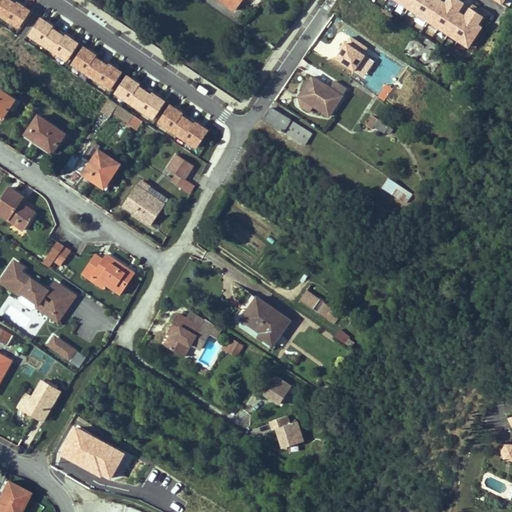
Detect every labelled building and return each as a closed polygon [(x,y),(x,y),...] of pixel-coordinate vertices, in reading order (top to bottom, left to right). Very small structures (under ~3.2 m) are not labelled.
[(0,0),(0,14),(19,28),(30,12),(16,3),(15,5),(8,0),(0,0)] [(219,0),(234,10),(241,0),(219,0)] [(385,0),(469,50),(483,27),(479,25),(484,18),(466,7),(467,5),(457,0),(385,0)] [(53,27),(40,18),(29,34),(68,61),(79,45),(65,35),(64,37),(52,29),(53,27)] [(52,29),(64,37),(65,35),(53,27),(52,29)] [(97,56),(83,47),(72,63),(112,90),(122,74),(109,64),(107,66),(95,58),(97,56)] [(95,58),(107,66),(109,64),(97,56),(95,58)] [(140,85),(126,76),(115,92),(155,119),(165,103),(152,93),(150,95),(138,87),(140,85)] [(313,76),(301,93),(314,101),(312,104),(314,106),(329,115),(346,89),(334,82),(330,88),(313,76)] [(138,87),(150,95),(152,93),(140,85),(138,87)] [(14,100),(0,90),(0,117),(2,119),(14,100)] [(299,96),(312,104),(314,101),(301,93),(299,96)] [(314,106),(312,104),(299,96),(297,100),(298,106),(309,113),(314,106)] [(112,101),(106,109),(136,131),(142,123),(112,101)] [(183,114),(169,105),(159,121),(198,148),(209,132),(195,122),(194,124),(182,116),(183,114)] [(264,120),(283,132),(284,131),(305,145),(312,133),(271,108),(264,120)] [(182,116),(194,124),(195,122),(183,114),(182,116)] [(65,135),(38,116),(25,135),(52,153),(65,135)] [(373,116),(367,125),(372,128),(374,126),(378,119),(373,116)] [(389,127),(378,119),(374,126),(385,133),(389,127)] [(83,156),(74,168),(84,174),(100,185),(105,178),(108,181),(119,165),(108,156),(99,151),(91,162),(83,156)] [(190,194),(195,185),(185,178),(193,166),(176,155),(167,168),(176,174),(172,181),(190,194)] [(104,187),(108,181),(105,178),(100,185),(104,187)] [(412,194),(389,178),(383,188),(406,203),(412,194)] [(151,195),(149,198),(162,206),(167,198),(141,181),(138,185),(151,195)] [(123,207),(135,215),(136,213),(142,217),(141,219),(149,225),(162,206),(149,198),(151,195),(138,185),(123,207)] [(24,198),(8,188),(0,200),(0,213),(24,230),(35,213),(21,203),(24,198)] [(55,261),(58,257),(65,247),(57,242),(42,263),(50,269),(55,261)] [(70,251),(65,247),(58,257),(63,260),(70,251)] [(96,255),(82,274),(91,280),(94,277),(96,273),(108,281),(107,282),(121,292),(134,273),(121,264),(120,267),(114,263),(116,260),(107,255),(103,260),(96,255)] [(60,265),(63,260),(58,257),(55,261),(60,265)] [(24,267),(12,259),(0,276),(0,283),(19,296),(16,301),(29,311),(32,307),(54,322),(73,295),(51,279),(44,289),(20,272),(24,267)] [(108,281),(96,273),(94,277),(119,294),(121,292),(107,282),(108,281)] [(333,309),(307,290),(300,300),(334,324),(338,318),(331,313),(333,309)] [(256,298),(241,319),(261,333),(265,336),(263,339),(272,345),(289,320),(256,298)] [(178,314),(170,330),(176,333),(169,347),(186,356),(202,326),(178,314)] [(13,335),(0,326),(0,342),(6,346),(13,335)] [(333,338),(344,344),(349,335),(338,329),(333,338)] [(166,345),(169,347),(176,333),(170,330),(168,333),(171,335),(166,345)] [(73,350),(52,336),(45,346),(66,360),(73,350)] [(243,346),(229,338),(222,348),(237,356),(243,346)] [(27,346),(19,341),(14,349),(23,353),(27,346)] [(0,381),(11,361),(0,354),(0,381)] [(275,375),(261,396),(279,407),(292,387),(275,375)] [(27,410),(44,421),(61,391),(44,381),(34,397),(27,410)] [(27,410),(34,397),(28,393),(20,407),(27,410)] [(280,451),(305,443),(297,422),(290,424),(288,416),(270,422),(280,451)] [(110,478),(117,465),(114,463),(121,452),(89,434),(77,454),(98,466),(96,470),(110,478)] [(511,444),(505,443),(500,451),(505,461),(511,461),(511,444)] [(121,452),(114,463),(117,465),(124,453),(121,452)] [(75,458),(96,470),(98,466),(77,454),(75,458)] [(19,511),(29,493),(8,481),(0,495),(0,509),(3,511),(2,511),(19,511)] [(32,501),(28,511),(39,511),(42,505),(32,501)]
